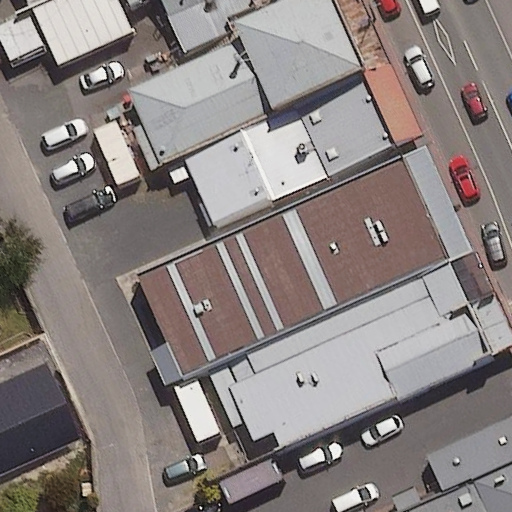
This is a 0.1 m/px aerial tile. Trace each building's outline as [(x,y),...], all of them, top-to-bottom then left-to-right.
[(155,0),(185,64),(325,0),(42,0),(26,8),(53,67),(130,32),(116,0),(155,0)] [(361,71),(329,0),(325,0),(185,64),(113,96),(147,169),(178,154),(361,71)] [(399,156),(361,71),(178,154),(216,239),(399,156)] [(226,361),(447,262),(399,156),(216,239),(132,276),(163,343),(147,351),(164,389),(226,361)] [(489,356),(447,262),(226,361),(268,455),(489,356)] [(511,511),(511,418),(424,457),(440,494),(400,511),(511,511)]
